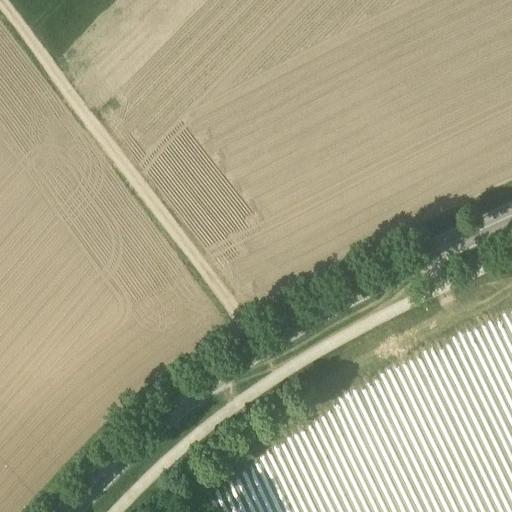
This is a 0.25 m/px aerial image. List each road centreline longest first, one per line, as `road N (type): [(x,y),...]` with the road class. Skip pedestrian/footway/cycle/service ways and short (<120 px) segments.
road 1 (secondary): [(67,511),(147,428),(263,345),(511,215)]
road 2 (track): [(10,0),(281,371)]
